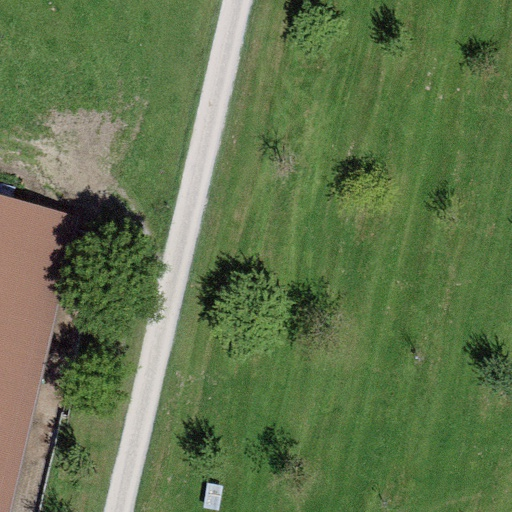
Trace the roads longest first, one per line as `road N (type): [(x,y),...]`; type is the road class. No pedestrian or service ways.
road 1 (track): [(242,0),(123,511)]
road 2 (track): [(0,140),(101,168),(136,216),(168,333)]
